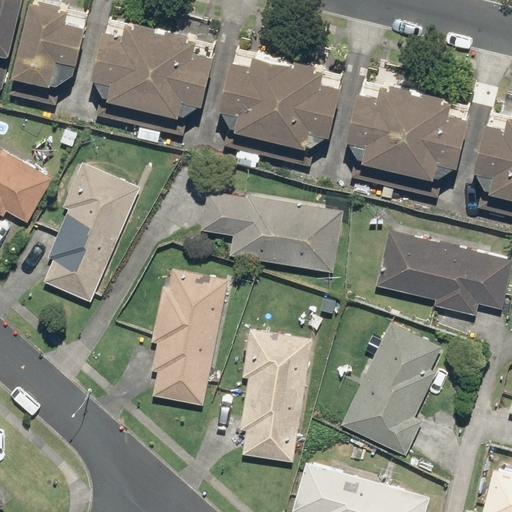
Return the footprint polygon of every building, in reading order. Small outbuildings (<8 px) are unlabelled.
[(0,0),(0,87),(0,88),(21,0),(0,0)] [(71,85),(77,58),(86,19),(65,14),(67,3),(53,0),(28,0),(7,90),(61,102),(65,84),(71,85)] [(157,142),(161,128),(183,133),(188,111),(202,96),(213,50),(193,45),(197,31),(124,13),(120,28),(101,24),(90,70),(100,90),(95,112),(138,123),(135,137),(157,142)] [(224,141),(241,145),(237,161),(255,165),(259,149),(311,161),(315,145),(317,136),(332,128),(342,81),(321,76),(324,64),(253,47),(250,59),(229,54),(218,102),(229,120),(224,141)] [(359,153),(355,174),(385,181),(383,192),(392,195),(395,183),(436,193),(442,169),(458,158),(469,113),(448,108),(452,92),(381,75),(377,91),(356,86),(345,131),(359,153)] [(511,105),(505,103),(502,112),(483,107),(467,171),(483,175),(476,200),(511,209),(511,105)] [(0,145),(0,209),(3,205),(27,219),(52,175),(0,145)] [(141,186),(96,166),(82,160),(61,205),(68,208),(49,249),(57,253),(45,278),(91,299),(141,186)] [(209,190),(203,229),(233,233),(230,254),(336,268),(344,209),(209,190)] [(482,227),(441,216),(436,234),(477,245),(482,227)] [(438,296),(436,305),(476,313),(478,302),(504,307),(511,268),(511,255),(388,230),(377,283),(438,296)] [(173,286),(163,284),(152,337),(162,339),(151,392),(201,403),(228,277),(177,266),(173,286)] [(417,413),(436,372),(429,368),(441,343),(392,320),(345,421),(408,450),(424,416),(417,413)] [(241,374),(249,375),(241,431),(246,431),(243,451),(295,458),(312,336),(248,327),(241,374)] [(423,511),(428,496),(306,460),(293,506),(312,511),(423,511)] [(480,511),(511,511),(511,469),(492,465),(480,511)]
